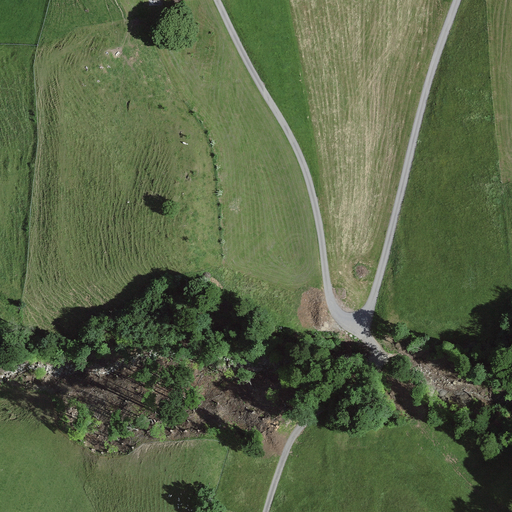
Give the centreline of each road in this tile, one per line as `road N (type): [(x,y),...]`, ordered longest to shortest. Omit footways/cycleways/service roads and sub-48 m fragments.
road 1 (track): [(459,0),(366,322),(353,325),(331,303),(315,194),(290,131),(221,0)]
road 2 (track): [(338,317),(269,511)]
